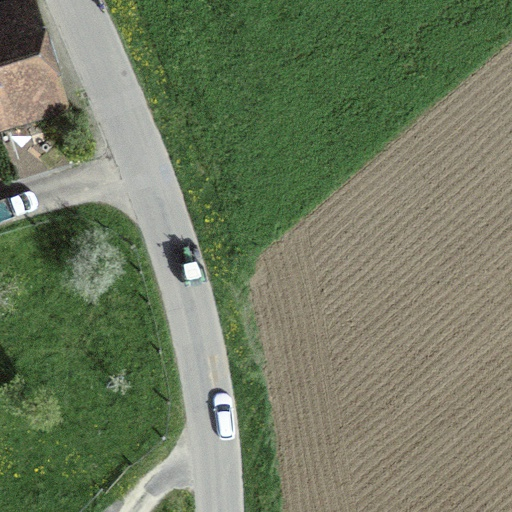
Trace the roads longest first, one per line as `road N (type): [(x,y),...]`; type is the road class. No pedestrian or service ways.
road 1 (unclassified): [(218,511),(207,377),(192,315),(149,172),(77,0)]
road 2 (track): [(0,211),(149,172)]
